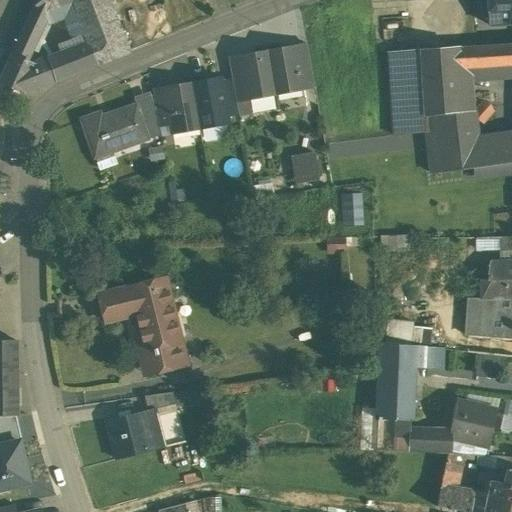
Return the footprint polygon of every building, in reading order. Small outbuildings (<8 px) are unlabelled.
[(87,44),(48,59),(57,80),(128,52),(108,0),(37,0),(12,55),(26,61),(50,11),(70,2),(87,44)] [(511,0),(486,0),(488,20),(508,19),(508,24),(511,24),(511,0)] [(511,44),(475,48),(458,49),(459,70),(511,65),(511,44)] [(306,45),(295,47),(302,90),(314,88),(306,45)] [(295,47),(267,52),(275,95),(302,90),(295,47)] [(458,47),(420,49),(424,117),(425,117),(437,116),(462,113),(461,95),(459,70),(458,49),(458,47)] [(420,49),(388,52),(394,137),(427,133),(425,117),(424,117),(420,49)] [(267,52),(240,57),(247,100),(275,95),(267,52)] [(26,61),(12,55),(0,81),(0,83),(22,95),(22,94),(57,80),(48,59),(34,65),(26,61)] [(240,57),(228,59),(231,79),(236,102),(247,100),(240,57)] [(219,79),(192,84),(200,128),(227,123),(226,117),(220,81),(219,79)] [(231,79),(220,81),(226,117),(238,115),(236,102),(231,79)] [(192,84),(164,89),(170,123),(172,133),(200,128),(192,84)] [(136,105),(140,116),(156,111),(149,92),(134,98),(136,105)] [(165,92),(153,94),(156,112),(158,125),(170,123),(165,92)] [(469,94),(461,95),(462,113),(470,112),(469,94)] [(136,105),(102,117),(100,113),(80,120),(94,158),(108,153),(148,139),(140,116),(136,105)] [(156,112),(140,116),(148,139),(160,135),(158,125),(156,112)] [(462,113),(437,116),(439,130),(439,132),(441,145),(445,172),(477,168),(474,142),(470,112),(462,113)] [(437,116),(425,117),(427,133),(439,130),(437,116)] [(511,139),(507,137),(474,142),(477,168),(511,162),(511,139)] [(441,145),(428,147),(432,174),(445,172),(441,145)] [(108,153),(94,158),(98,170),(113,165),(108,153)] [(314,153),(290,158),(294,181),(318,177),(314,153)] [(340,192),(342,224),(363,223),(362,192),(340,192)] [(511,237),(501,237),(502,251),(511,250),(511,237)] [(343,238),(328,239),(328,252),(344,251),(343,238)] [(511,250),(502,251),(502,261),(511,261),(511,250)] [(511,261),(502,261),(490,262),(489,263),(486,280),(505,280),(505,297),(511,297),(511,261)] [(165,279),(99,295),(106,322),(135,314),(142,340),(136,341),(140,360),(157,356),(182,349),(165,279)] [(486,280),(479,280),(480,299),(505,299),(505,297),(505,280),(486,280)] [(511,302),(511,297),(505,297),(505,299),(480,299),(466,300),(463,335),(511,339),(511,332),(502,333),(503,315),(504,303),(511,302)] [(511,302),(504,303),(503,315),(502,333),(511,332),(511,302)] [(386,343),(411,346),(413,324),(388,322),(386,343)] [(17,341),(0,340),(0,416),(17,416),(17,341)] [(386,343),(380,343),(377,418),(411,420),(413,370),(415,346),(411,346),(386,343)] [(448,351),(415,346),(413,370),(446,374),(448,351)] [(182,349),(157,356),(161,371),(186,365),(182,349)] [(172,393),(144,397),(148,410),(153,409),(154,411),(175,405),(172,393)] [(511,430),(511,400),(503,399),(500,430),(511,430)] [(496,412),(456,402),(451,429),(449,439),(451,439),(470,443),(470,442),(489,446),(496,412)] [(148,410),(106,421),(116,460),(163,448),(154,411),(153,409),(148,410)] [(17,416),(0,416),(0,446),(19,442),(14,420),(17,419),(17,416)] [(411,420),(377,418),(377,434),(408,436),(411,436),(411,420)] [(451,429),(423,429),(408,442),(408,452),(441,454),(447,454),(451,454),(451,439),(449,439),(451,429)] [(408,436),(377,434),(376,451),(408,452),(408,442),(408,436)] [(29,484),(19,442),(0,446),(0,489),(7,488),(29,484)] [(447,454),(444,471),(460,474),(463,455),(451,454),(447,454)] [(505,457),(496,456),(494,469),(507,470),(507,469),(509,470),(505,457)] [(511,511),(511,470),(509,470),(507,469),(507,470),(504,484),(492,482),(490,483),(484,511),(511,511)] [(468,494),(440,488),(436,507),(462,511),(478,511),(481,501),(473,500),(468,494)] [(137,499),(116,505),(117,511),(132,511),(140,510),(137,499)]
